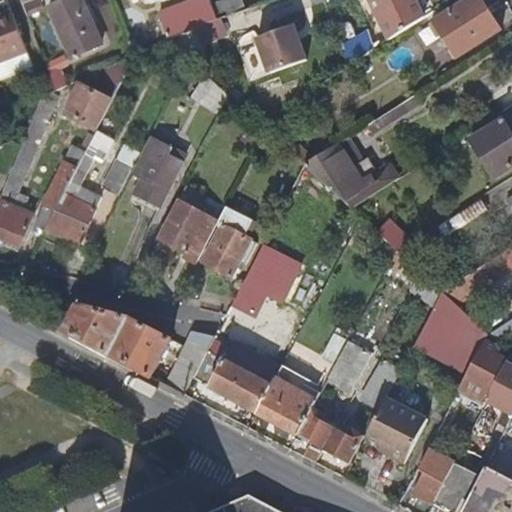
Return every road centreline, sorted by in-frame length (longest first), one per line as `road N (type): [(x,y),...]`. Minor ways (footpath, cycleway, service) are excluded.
road 1 (residential): [(228,445),(0,323)]
road 2 (residential): [(357,511),(228,445)]
road 3 (residential): [(128,511),(211,473),(228,445)]
